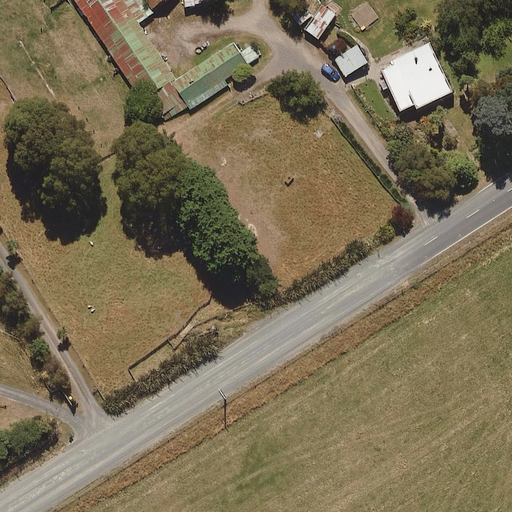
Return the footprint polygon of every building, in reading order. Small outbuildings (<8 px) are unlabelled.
[(76,0),(74,1),(161,125),(187,107),(191,112),(230,85),(228,82),(261,58),(251,44),(241,51),(233,39),(177,78),(139,24),(173,0),(76,0)] [(218,0),(183,0),(185,9),(219,3),(218,0)] [(300,26),(311,17),(300,3),(289,12),(300,26)] [(362,30),(377,18),(365,3),(350,15),(362,30)] [(319,39),(336,15),(323,6),(306,30),(319,39)] [(405,116),(454,92),(430,44),(381,68),(405,116)] [(346,77),(368,63),(358,46),(336,60),(346,77)]
